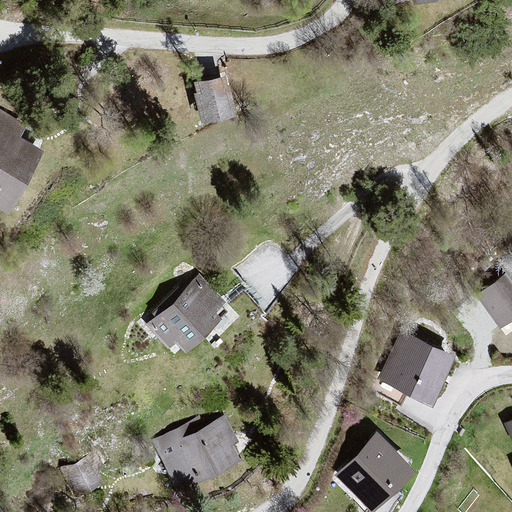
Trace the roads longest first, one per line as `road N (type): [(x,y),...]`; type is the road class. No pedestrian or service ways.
road 1 (residential): [(269,511),(297,484),(420,182),(511,100)]
road 2 (residential): [(338,0),(287,41),(30,32),(0,46)]
road 3 (residential): [(407,511),(448,426),(480,382),(511,378)]
